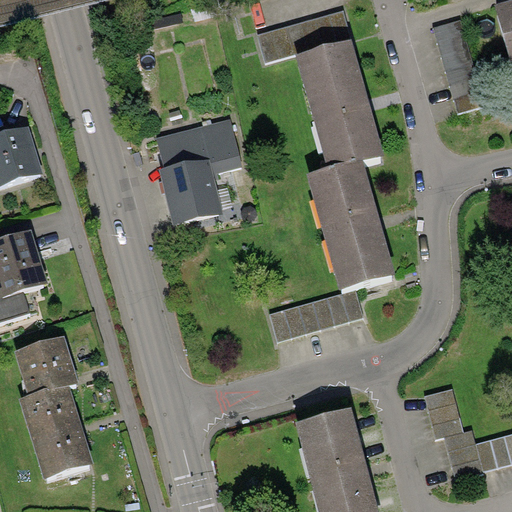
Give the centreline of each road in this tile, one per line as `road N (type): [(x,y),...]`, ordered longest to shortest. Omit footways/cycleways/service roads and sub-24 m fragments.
road 1 (residential): [(164,511),(24,72),(0,67)]
road 2 (tertiary): [(175,416),(65,0)]
road 3 (residential): [(373,360),(400,345),(440,303),(436,178)]
road 4 (residential): [(175,416),(373,360)]
road 5 (residential): [(373,360),(423,487),(466,511)]
road 6 (residential): [(436,178),(394,0)]
